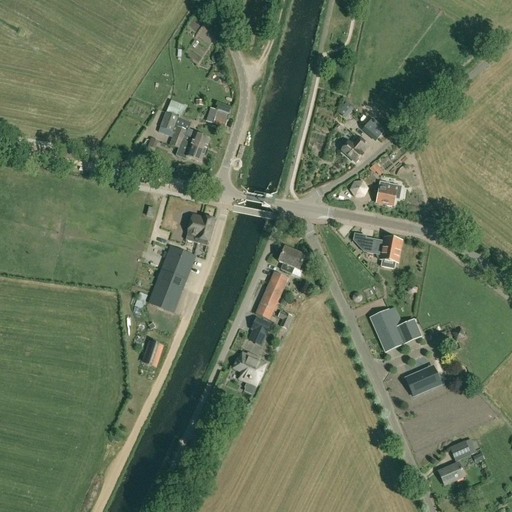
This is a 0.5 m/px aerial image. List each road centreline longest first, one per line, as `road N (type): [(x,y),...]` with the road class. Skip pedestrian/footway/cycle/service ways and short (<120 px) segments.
road 1 (unclassified): [(434,511),(304,208)]
road 2 (unclassified): [(304,208),(511,41)]
road 3 (track): [(94,511),(195,296)]
road 4 (tertiary): [(223,193),(0,146)]
road 5 (tertiary): [(511,288),(447,239),(304,208)]
road 6 (unclassified): [(196,411),(282,205)]
road 7 (unclassified): [(223,193),(245,92),(214,0)]
